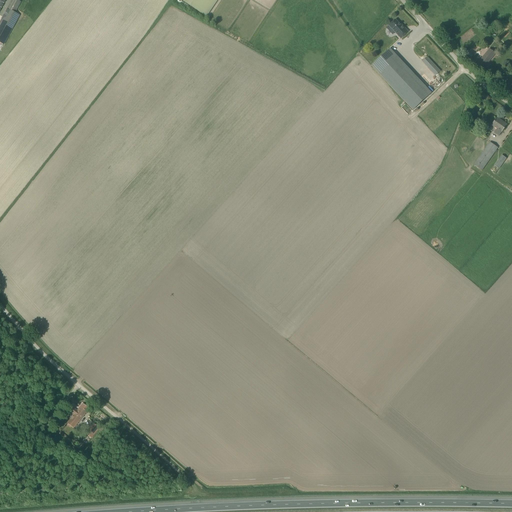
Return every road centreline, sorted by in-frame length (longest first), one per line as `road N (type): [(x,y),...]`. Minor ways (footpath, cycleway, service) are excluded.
road 1 (motorway): [(511,503),(129,511)]
road 2 (unclassified): [(511,100),(450,51),(404,0)]
road 3 (unclassified): [(104,407),(0,309)]
